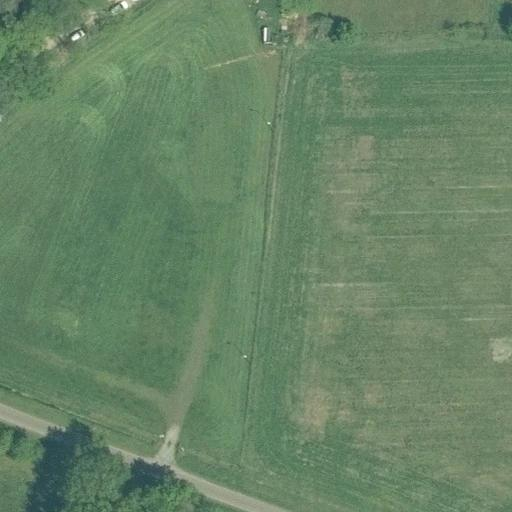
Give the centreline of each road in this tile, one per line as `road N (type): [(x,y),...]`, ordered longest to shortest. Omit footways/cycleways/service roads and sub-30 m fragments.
road 1 (unclassified): [(266,511),(0,414)]
road 2 (unclassified): [(0,82),(117,0)]
